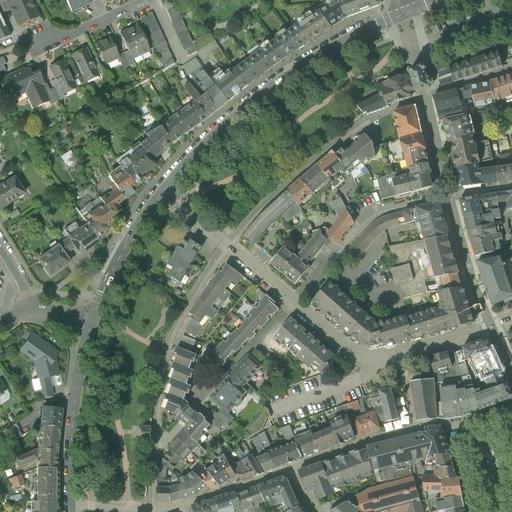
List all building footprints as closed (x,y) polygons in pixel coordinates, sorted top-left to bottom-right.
[(7,0),(2,0),(0,1),(5,13),(11,10),(6,1),(7,0)] [(11,10),(18,26),(38,17),(33,5),(30,0),(14,0),(9,3),(7,0),(6,1),(11,10)] [(65,0),(71,12),(89,4),(87,0),(65,0)] [(338,0),(328,6),(320,12),(331,28),(342,21),(343,21),(348,18),(347,18),(339,0),(338,0)] [(347,18),(379,7),(378,4),(381,3),(379,0),(338,0),(339,0),(347,18)] [(317,8),(320,12),(328,6),(326,3),(317,8)] [(178,9),(175,4),(165,9),(167,14),(178,9)] [(180,15),(178,9),(167,14),(170,19),(180,15)] [(320,12),(293,29),(304,46),(315,39),(320,36),(320,35),(331,28),(320,12)] [(0,41),(10,37),(0,15),(0,41)] [(141,20),(144,25),(155,20),(152,15),(141,20)] [(183,20),(180,15),(170,19),(172,25),(183,20)] [(144,25),(146,30),(157,25),(155,20),(144,25)] [(185,26),(183,20),(172,25),(175,30),(185,26)] [(146,30),(149,36),(160,31),(157,25),(146,30)] [(137,26),(129,30),(141,55),(149,52),(137,26)] [(188,31),(185,26),(175,30),(177,36),(188,31)] [(300,49),(304,46),(293,29),(289,32),(300,49)] [(132,59),(141,55),(129,30),(120,34),(129,51),(132,59)] [(149,36),(151,41),(162,36),(160,31),(149,36)] [(190,36),(188,31),(177,36),(180,41),(190,36)] [(289,32),(262,51),(273,67),(283,60),(284,61),(288,57),(300,49),(289,32)] [(151,41),(154,47),(165,42),(162,36),(151,41)] [(193,42),(190,36),(180,41),(182,47),(193,42)] [(96,45),(106,64),(118,59),(118,58),(117,57),(109,39),(96,45)] [(215,41),(211,43),(218,53),(222,51),(215,41)] [(154,47),(157,52),(167,47),(165,42),(154,47)] [(195,47),(193,42),(182,47),(185,52),(195,47)] [(157,52),(159,58),(170,53),(167,47),(157,52)] [(198,53),(195,47),(185,52),(187,57),(198,53)] [(79,69),(85,81),(97,75),(91,62),(86,51),(73,57),(77,65),(77,66),(78,69),(79,69)] [(129,51),(123,54),(129,67),(134,64),(132,59),(129,51)] [(262,51),(236,70),(248,86),(259,78),(259,79),(264,75),(263,75),(273,67),(262,51)] [(452,77),(454,83),(502,67),(498,52),(450,68),(448,61),(435,65),(434,65),(439,80),(439,81),(452,77)] [(159,58),(162,63),(172,58),(170,53),(159,58)] [(123,70),(129,67),(123,54),(117,57),(118,58),(118,59),(123,70)] [(175,64),(172,58),(162,63),(165,70),(175,64)] [(91,62),(97,75),(103,72),(97,59),(91,62)] [(185,65),(192,75),(202,68),(196,59),(185,65)] [(56,80),(62,93),(74,87),(69,75),(70,74),(69,72),(67,71),(63,63),(51,69),(56,80)] [(430,88),(430,86),(430,87),(431,87),(432,86),(433,85),(433,84),(432,80),(428,81),(425,70),(427,70),(426,68),(425,68),(424,67),(421,68),(422,69),(417,70),(413,71),(413,72),(413,70),(410,71),(410,72),(407,73),(406,73),(407,75),(412,93),(423,90),(430,88)] [(236,70),(227,77),(216,86),(218,88),(229,102),(248,86),(236,70)] [(211,80),(216,86),(227,77),(222,71),(211,80)] [(32,110),(33,109),(17,74),(16,72),(2,79),(0,79),(0,83),(9,102),(25,95),(32,110)] [(27,75),(17,74),(33,109),(49,102),(49,103),(52,102),(47,92),(38,72),(31,76),(30,72),(27,73),(27,75)] [(211,88),(213,90),(217,87),(204,72),(199,76),(209,88),(211,88)] [(395,80),(402,101),(411,98),(412,95),(412,93),(407,75),(406,73),(405,74),(406,76),(395,80)] [(496,102),(511,96),(511,75),(490,83),(496,102)] [(439,81),(441,87),(454,83),(452,77),(439,81)] [(50,83),(53,89),(56,95),(62,93),(56,80),(50,83)] [(384,97),(388,106),(402,101),(395,80),(375,87),(380,94),(382,98),(384,97)] [(196,102),(196,103),(200,100),(199,98),(199,96),(189,83),(184,88),(196,103),(196,102)] [(496,103),(496,102),(490,83),(471,87),(473,97),(474,102),(475,108),(496,103)] [(459,98),(460,101),(466,99),(473,97),(470,87),(470,86),(464,88),(457,91),(459,98)] [(217,88),(217,87),(213,90),(207,95),(219,110),(229,102),(218,88),(217,88)] [(59,102),(56,95),(53,89),(47,92),(52,102),(49,103),(51,106),(59,102)] [(434,98),(436,104),(459,98),(457,91),(457,90),(433,97),(434,98)] [(389,107),(388,106),(384,97),(382,98),(380,94),(357,106),(363,113),(366,112),(367,115),(389,107)] [(207,95),(200,100),(196,103),(209,118),(219,110),(207,95)] [(436,104),(438,112),(461,107),(460,101),(459,98),(436,104)] [(196,103),(184,111),(196,127),(209,118),(196,103),(196,102),(196,103)] [(396,120),(400,139),(423,133),(416,106),(402,110),(394,113),(396,120)] [(464,116),(461,107),(438,112),(438,113),(441,121),(443,121),(464,116)] [(184,111),(172,119),(184,136),(196,127),(184,111)] [(473,138),(467,115),(464,116),(443,121),(449,144),(451,143),(473,138)] [(172,119),(160,128),(170,146),(170,145),(184,136),(172,119)] [(143,132),(145,136),(160,128),(158,123),(143,132)] [(170,146),(160,128),(145,136),(146,138),(147,138),(148,139),(157,156),(170,146)] [(354,139),(356,143),(365,134),(372,142),(369,136),(367,132),(354,139)] [(374,149),(372,142),(365,134),(356,143),(349,149),(345,152),(342,149),(336,155),(349,170),(351,173),(356,170),(360,171),(365,167),(362,164),(368,159),(370,158),(371,161),(376,157),(374,149)] [(401,140),(404,152),(408,169),(429,161),(426,151),(427,151),(423,134),(401,140)] [(452,149),(476,144),(475,140),(475,137),(473,138),(451,143),(452,149)] [(157,156),(148,139),(145,141),(140,145),(138,143),(129,149),(134,156),(146,172),(154,166),(152,162),(158,157),(157,156)] [(489,141),(476,144),(452,149),(457,169),(459,169),(458,168),(477,164),(493,161),(489,141)] [(376,149),(374,149),(376,157),(371,161),(380,159),(379,154),(376,149)] [(331,184),(332,185),(349,170),(336,155),(333,152),(331,154),(316,166),(316,167),(328,179),(329,180),(331,184)] [(119,167),(122,172),(133,188),(141,183),(141,180),(139,177),(146,172),(134,156),(128,161),(126,158),(117,165),(119,167)] [(362,164),(365,167),(371,161),(370,158),(368,159),(362,164)] [(429,161),(408,169),(408,170),(411,169),(412,174),(408,175),(393,181),(397,196),(433,187),(433,184),(434,184),(429,161)] [(392,164),(394,174),(402,171),(401,163),(392,164)] [(479,171),(477,164),(458,168),(459,169),(463,187),(482,185),(496,183),(495,169),(479,171)] [(108,175),(111,180),(122,172),(119,167),(108,175)] [(316,167),(301,180),(313,194),(329,180),(328,179),(316,167)] [(496,183),(511,181),(511,176),(511,167),(495,169),(496,183)] [(382,200),(397,196),(393,181),(408,175),(406,169),(405,170),(402,171),(394,174),(387,176),(378,180),(382,200)] [(116,189),(123,201),(133,195),(130,191),(133,188),(122,172),(111,180),(114,185),(116,189)] [(0,186),(0,208),(24,194),(14,178),(0,186)] [(299,206),(313,194),(301,180),(289,191),(296,202),(297,203),(299,206)] [(73,206),(87,225),(92,222),(87,216),(103,205),(102,203),(102,202),(101,199),(96,193),(91,185),(77,194),(82,201),(73,206)] [(108,194),(102,198),(114,216),(121,211),(117,205),(123,201),(116,189),(112,192),(108,195),(108,194)] [(281,197),(297,216),(302,211),(301,209),(299,206),(297,203),(296,202),(289,191),(281,197)] [(498,203),(507,202),(506,193),(496,194),(498,203)] [(490,203),(491,206),(498,205),(498,203),(496,194),(486,196),(487,204),(490,203)] [(460,201),(464,217),(482,213),(481,210),(488,208),(487,204),(486,196),(478,197),(460,201)] [(243,238),(254,247),(271,226),(283,216),(288,223),(296,216),(297,216),(281,197),(261,216),(243,238)] [(112,217),(114,216),(102,198),(101,199),(102,202),(102,203),(103,205),(112,217)] [(329,243),(332,240),(336,244),(338,245),(343,236),(348,228),(354,223),(347,209),(347,210),(345,206),(341,198),(331,204),(339,219),(330,231),(325,228),(313,232),(312,232),(314,237),(314,236),(324,245),(325,245),(326,247),(329,243)] [(417,209),(420,221),(421,223),(425,240),(448,236),(439,204),(417,209)] [(87,225),(99,242),(104,238),(105,233),(105,232),(109,230),(107,226),(115,220),(112,217),(103,205),(87,216),(92,222),(87,225)] [(406,224),(415,222),(420,221),(417,209),(403,212),(406,224)] [(406,224),(403,212),(397,214),(400,225),(406,224)] [(483,216),(482,213),(464,217),(468,231),(495,225),(495,223),(494,220),(501,219),(500,217),(499,213),(492,214),(491,214),(483,216)] [(394,227),(400,225),(397,214),(391,215),(384,217),(378,220),(378,221),(377,221),(384,231),(385,231),(389,229),(394,227)] [(367,230),(347,252),(356,260),(359,256),(365,250),(370,245),(374,240),(376,238),(378,235),(381,233),(383,232),(384,231),(377,221),(373,225),(367,230)] [(501,222),(495,223),(495,225),(497,235),(501,234),(503,233),(501,222)] [(63,231),(68,238),(80,231),(74,223),(63,231)] [(87,225),(80,231),(68,238),(75,248),(81,255),(99,242),(87,225)] [(497,235),(495,225),(468,231),(470,241),(497,235)] [(470,241),(475,257),(500,251),(501,250),(499,240),(503,240),(501,234),(497,235),(470,241)] [(311,241),(321,250),(323,248),(325,245),(324,245),(314,236),(314,237),(311,241)] [(452,250),(448,236),(425,240),(425,241),(435,278),(441,277),(458,274),(452,250)] [(68,238),(63,242),(70,252),(75,248),(68,238)] [(184,241),(175,255),(166,270),(171,273),(169,276),(173,279),(171,283),(178,287),(191,266),(202,248),(191,241),(189,244),(184,241)] [(270,264),(296,286),(310,268),(308,266),(321,250),(311,241),(297,257),(285,247),(270,264)] [(435,278),(425,241),(389,248),(392,260),(403,299),(427,293),(426,289),(425,280),(435,278)] [(64,255),(70,252),(63,242),(57,247),(58,247),(64,255)] [(38,261),(50,277),(70,263),(64,255),(58,247),(57,247),(38,261)] [(492,306),(511,297),(511,288),(503,263),(501,257),(477,263),(488,293),(492,306)] [(511,260),(503,263),(511,288),(511,260)] [(226,265),(213,282),(225,291),(232,282),(237,286),(244,277),(226,265)] [(443,286),(444,291),(462,288),(463,288),(459,274),(458,274),(441,277),(443,286)] [(213,282),(201,299),(212,308),(219,299),(224,303),(231,295),(225,291),(213,282)] [(348,338),(349,337),(357,327),(356,327),(367,314),(331,282),(313,302),(312,304),(312,307),(318,312),(321,312),(320,313),(321,315),(322,316),(324,316),(325,316),(325,319),(336,328),(338,328),(338,329),(339,331),(340,332),(342,332),(343,332),(344,334),(348,338)] [(430,310),(437,333),(448,329),(448,330),(473,323),(463,289),(463,288),(444,291),(437,292),(436,292),(441,307),(430,310)] [(264,302),(256,310),(269,321),(269,320),(272,316),(272,317),(279,310),(271,303),(273,301),(266,295),(262,300),(264,302)] [(218,312),(212,308),(201,299),(191,312),(192,313),(189,318),(193,320),(199,326),(200,325),(206,316),(212,320),(218,312)] [(256,309),(243,323),(254,333),(260,327),(262,329),(269,321),(256,310),(256,309)] [(413,338),(414,340),(437,333),(430,310),(407,318),(413,338)] [(377,322),(367,314),(356,327),(357,327),(349,337),(356,344),(358,343),(359,343),(359,344),(360,345),(361,346),(363,345),(364,344),(370,349),(377,349),(385,346),(385,347),(387,348),(395,346),(396,344),(396,343),(402,341),(402,342),(404,343),(412,341),(413,339),(413,338),(407,318),(406,316),(381,323),(382,324),(379,327),(376,324),(377,322)] [(296,357),(303,363),(318,345),(319,346),(321,343),(291,318),(274,338),(278,341),(281,338),(292,347),(299,354),(296,357)] [(185,330),(196,339),(203,328),(200,325),(199,326),(193,320),(185,330)] [(243,323),(232,335),(243,346),(249,339),(251,341),(256,335),(254,333),(243,323)] [(34,361),(38,379),(32,381),(31,382),(33,391),(35,392),(39,391),(51,388),(49,378),(58,375),(58,373),(59,373),(57,367),(56,367),(55,360),(59,354),(32,334),(20,351),(34,361)] [(230,334),(219,347),(230,356),(234,352),(236,353),(243,346),(232,335),(230,334)] [(179,348),(191,353),(196,342),(183,337),(179,348)] [(281,338),(278,341),(289,350),(292,347),(281,338)] [(464,350),(483,344),(482,342),(463,348),(464,350)] [(467,360),(471,359),(491,351),(488,342),(483,344),(464,350),(467,360)] [(321,344),(321,343),(319,346),(318,345),(303,363),(310,369),(313,365),(319,370),(322,374),(329,366),(328,364),(335,356),(324,346),(322,349),(319,346),(321,344)] [(228,359),(230,356),(219,347),(214,353),(207,349),(201,357),(213,365),(211,368),(218,372),(221,366),(223,367),(226,362),(225,361),(227,358),(228,359)] [(292,347),(289,350),(296,357),(299,354),(292,347)] [(174,364),(176,364),(190,370),(190,369),(192,363),(196,355),(191,353),(179,348),(176,355),(173,363),(174,364)] [(459,367),(459,368),(466,365),(466,364),(465,361),(467,360),(464,350),(462,350),(459,351),(460,355),(455,356),(459,367)] [(484,380),(501,372),(491,351),(471,359),(477,372),(478,375),(479,375),(481,374),(484,380)] [(448,353),(446,354),(432,358),(430,359),(434,373),(435,372),(436,374),(434,375),(434,379),(434,385),(450,382),(455,381),(454,380),(458,379),(462,378),(469,376),(466,365),(459,368),(459,367),(455,356),(454,353),(454,352),(448,354),(448,353)] [(233,372),(247,384),(262,367),(249,356),(233,372)] [(171,379),(173,380),(173,379),(187,385),(190,378),(193,370),(190,369),(190,370),(176,364),(173,370),(170,379),(171,379)] [(313,365),(310,369),(315,374),(319,370),(313,365)] [(296,372),(289,366),(287,368),(286,370),(284,372),(282,375),(283,377),(287,376),(292,373),(296,372)] [(301,382),(297,371),(296,372),(292,373),(287,376),(283,377),(283,378),(287,388),(301,382)] [(233,372),(229,376),(247,392),(251,387),(247,384),(233,372)] [(488,389),(489,392),(507,385),(504,378),(501,372),(484,380),(488,389)] [(281,375),(279,373),(268,386),(273,390),(283,378),(283,377),(282,375),(281,375)] [(59,375),(58,375),(49,378),(51,388),(62,385),(59,375)] [(242,399),(247,393),(247,392),(229,376),(210,398),(223,409),(228,414),(234,408),(239,407),(241,404),(242,399)] [(469,376),(462,378),(465,386),(472,384),(471,381),(472,381),(470,376),(469,376)] [(466,389),(465,386),(462,378),(458,379),(454,380),(455,381),(455,385),(459,384),(461,391),(466,390),(466,389)] [(480,378),(472,381),(471,381),(472,384),(473,387),(474,392),(480,390),(478,383),(481,382),(480,378)] [(169,395),(170,395),(184,401),(187,394),(190,386),(187,385),(173,379),(173,380),(171,386),(167,394),(169,395)] [(411,383),(416,421),(437,419),(434,385),(434,379),(432,379),(412,382),(412,381),(410,381),(410,383),(411,383)] [(480,390),(474,392),(480,411),(489,407),(491,406),(491,407),(499,404),(508,400),(509,400),(510,400),(511,395),(511,394),(507,385),(489,392),(484,394),(482,395),(480,390)] [(444,420),(462,417),(457,392),(457,387),(446,389),(445,386),(441,387),(441,390),(440,390),(444,420)] [(472,414),(480,411),(474,392),(473,387),(466,389),(466,390),(472,414)] [(39,391),(40,398),(53,397),(51,388),(39,391)] [(374,410),(378,423),(387,421),(388,422),(398,419),(391,389),(380,392),(381,395),(371,397),(373,405),(373,406),(374,411),(374,410)] [(461,391),(457,392),(462,417),(472,414),(466,390),(461,391)] [(185,401),(184,401),(170,395),(168,401),(164,410),(176,414),(178,416),(178,417),(188,405),(184,402),(185,401)] [(400,405),(406,403),(404,396),(398,398),(400,405)] [(347,412),(359,408),(358,401),(345,406),(347,412)] [(192,409),(188,405),(178,417),(178,416),(176,419),(179,422),(180,423),(182,422),(192,409)] [(349,419),(347,412),(345,406),(337,408),(340,417),(342,417),(342,419),(343,421),(349,419)] [(42,407),(40,426),(59,428),(61,410),(42,407)] [(195,411),(192,409),(182,422),(184,423),(186,426),(197,413),(195,411)] [(228,414),(223,409),(218,414),(226,423),(228,425),(234,419),(228,414)] [(268,409),(255,424),(248,432),(252,436),(263,430),(268,419),(271,418),(268,409)] [(367,413),(367,415),(372,432),(379,429),(378,423),(374,410),(374,411),(367,413)] [(185,431),(197,444),(204,436),(202,434),(206,429),(207,430),(211,426),(205,421),(205,420),(204,421),(199,417),(200,416),(199,415),(197,413),(186,426),(188,427),(185,431)] [(209,420),(220,429),(226,423),(218,414),(216,413),(209,420)] [(357,437),(372,432),(367,415),(363,417),(352,420),(357,437)] [(338,445),(339,445),(343,443),(355,438),(350,421),(349,419),(343,421),(342,419),(342,417),(340,417),(335,420),(335,422),(331,424),(333,428),(338,445)] [(16,424),(6,430),(9,435),(18,430),(19,430),(16,424)] [(311,431),(313,436),(320,433),(317,424),(310,427),(311,431)] [(40,426),(37,450),(39,450),(57,452),(59,428),(40,426)] [(282,429),(287,441),(295,439),(294,438),(290,427),(290,426),(283,429),(282,429)] [(150,440),(151,440),(151,433),(152,428),(151,428),(145,428),(144,433),(143,440),(150,440)] [(331,429),(320,433),(313,436),(319,453),(336,446),(338,445),(333,428),(331,429)] [(13,442),(9,435),(6,430),(0,432),(0,433),(7,445),(13,442)] [(9,435),(13,442),(22,437),(18,430),(9,435)] [(198,445),(197,444),(185,431),(169,450),(170,451),(181,460),(183,462),(191,453),(198,445)] [(303,459),(319,453),(313,436),(311,431),(294,438),(295,439),(296,443),(298,448),(303,459)] [(421,433),(375,445),(380,470),(383,469),(410,462),(425,458),(425,457),(436,455),(451,454),(444,432),(421,433)] [(259,437),(264,449),(269,446),(264,434),(259,437)] [(228,446),(233,453),(234,452),(235,452),(234,452),(238,449),(237,449),(237,450),(233,443),(230,445),(229,445),(228,446)] [(268,454),(276,469),(303,459),(298,448),(296,443),(289,446),(271,452),(268,453),(268,454)] [(199,461),(199,462),(206,454),(205,454),(206,453),(198,445),(191,453),(199,461)] [(378,471),(380,470),(375,445),(368,447),(368,449),(370,461),(373,472),(378,471)] [(234,452),(242,461),(247,459),(238,449),(234,452),(235,452),(234,452)] [(338,486),(339,488),(347,485),(346,482),(351,481),(352,483),(361,480),(360,477),(365,475),(366,478),(373,475),(373,472),(370,461),(368,449),(359,452),(359,450),(350,453),(350,456),(346,457),(345,455),(336,458),(337,460),(332,462),(331,460),(322,463),(328,480),(333,488),(338,486)] [(37,456),(39,456),(39,450),(37,450),(14,461),(17,468),(37,459),(37,456)] [(39,456),(39,469),(57,469),(57,452),(39,450),(39,456)] [(172,473),(181,460),(170,451),(160,465),(167,467),(167,468),(172,473)] [(206,454),(212,460),(215,457),(209,451),(206,453),(205,454),(206,454)] [(258,458),(266,473),(276,469),(268,454),(267,455),(258,458)] [(451,454),(436,455),(437,467),(455,467),(451,454)] [(218,459),(221,463),(227,459),(224,455),(218,459)] [(252,455),(247,459),(242,461),(244,463),(254,477),(263,474),(256,461),(252,455)] [(436,466),(437,467),(436,455),(425,457),(425,458),(425,466),(436,466)] [(212,460),(217,466),(221,464),(221,463),(218,459),(215,456),(215,457),(212,460)] [(425,458),(410,462),(412,476),(404,478),(404,481),(414,478),(416,477),(418,477),(416,473),(415,466),(425,466),(425,458)] [(237,475),(227,459),(221,463),(221,464),(231,479),(237,475)] [(242,482),(254,477),(244,463),(242,461),(237,465),(239,469),(236,470),(238,474),(242,482)] [(392,484),(404,481),(404,478),(412,476),(410,462),(383,469),(384,473),(379,475),(381,482),(386,480),(386,483),(391,482),(392,484)] [(304,489),(307,488),(328,480),(322,463),(299,472),(304,489)] [(220,487),(231,479),(221,464),(217,466),(208,472),(220,487)] [(160,466),(158,480),(163,481),(165,481),(167,468),(167,467),(160,465),(160,466)] [(418,477),(424,477),(425,470),(436,471),(436,466),(425,466),(415,466),(416,473),(418,477)] [(436,471),(435,478),(458,479),(455,467),(437,467),(436,466),(436,471)] [(36,469),(36,503),(57,503),(57,469),(39,469),(36,469)] [(373,472),(373,475),(377,488),(382,487),(392,484),(391,482),(386,483),(386,480),(381,482),(379,475),(378,471),(373,472)] [(198,494),(208,486),(200,478),(194,472),(188,477),(179,480),(181,485),(182,499),(198,494)] [(211,490),(220,487),(208,472),(200,478),(208,486),(211,490)] [(10,479),(13,489),(25,486),(21,475),(10,479)] [(171,481),(171,488),(181,485),(179,480),(176,475),(171,476),(173,481),(171,481)] [(258,486),(265,502),(292,492),(287,479),(283,477),(273,481),(266,484),(258,486)] [(461,496),(458,479),(435,478),(424,477),(418,477),(416,477),(414,478),(421,502),(427,501),(436,500),(461,496)] [(384,511),(421,502),(414,478),(404,481),(392,484),(382,487),(377,488),(370,489),(357,496),(357,497),(360,507),(361,511),(384,511)] [(333,488),(328,480),(307,488),(309,493),(313,491),(316,500),(327,496),(327,495),(335,492),(333,488)] [(182,499),(181,485),(171,488),(171,503),(182,499)] [(248,490),(254,507),(255,511),(262,511),(259,504),(265,502),(258,486),(248,490)] [(171,503),(171,488),(163,488),(158,488),(157,503),(171,503)] [(237,494),(244,511),(248,509),(254,507),(248,490),(237,494)] [(274,511),(297,501),(292,492),(265,502),(270,511),(274,511)] [(236,493),(229,496),(235,511),(244,511),(237,494),(236,493)] [(235,511),(229,496),(228,495),(215,499),(219,511),(235,511)] [(436,500),(439,511),(464,508),(461,497),(461,496),(436,500)] [(219,511),(215,499),(208,502),(210,511),(219,511)] [(428,504),(429,511),(438,511),(439,511),(436,500),(427,501),(428,504)] [(290,511),(300,506),(297,501),(274,511),(290,511)] [(193,511),(210,511),(208,502),(192,506),(192,507),(193,511)] [(361,511),(360,507),(357,508),(348,502),(331,511),(361,511)] [(423,511),(422,505),(421,502),(384,511),(423,511)] [(31,503),(31,509),(30,511),(56,511),(57,503),(36,503),(31,503)]
